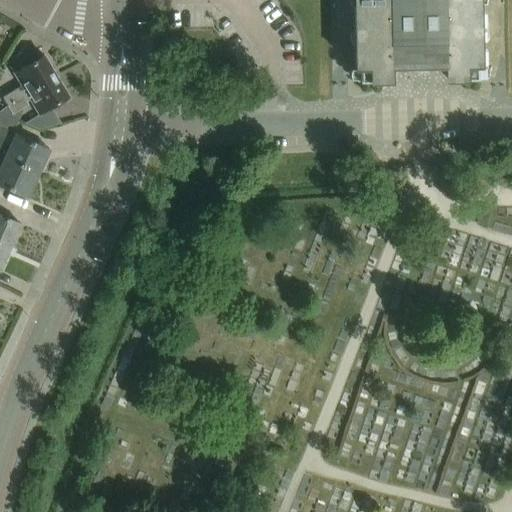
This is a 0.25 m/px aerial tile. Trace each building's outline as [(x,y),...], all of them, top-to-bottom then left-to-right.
[(354,0),(356,69),(361,69),(361,81),(393,81),(392,68),(448,67),(448,79),(479,79),(479,66),(484,66),(482,0),(354,0)] [(10,105),(56,78),(44,57),(15,75),(24,91),(19,94),(17,90),(6,98),(10,105)] [(46,112),(68,98),(56,78),(10,105),(15,113),(27,106),(25,103),(30,100),(40,115),(46,112)] [(50,151),(17,136),(13,134),(18,123),(0,114),(0,156),(39,174),(50,151)] [(0,185),(27,199),(39,174),(0,156),(0,157),(5,160),(0,171),(0,185)] [(0,242),(12,248),(23,224),(0,213),(0,242)] [(0,270),(1,271),(12,248),(0,242),(0,270)]
